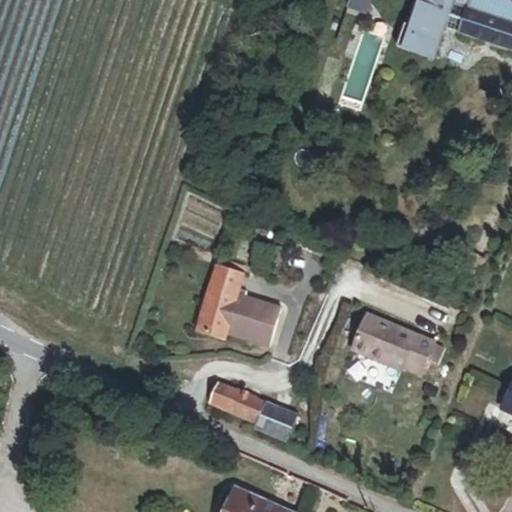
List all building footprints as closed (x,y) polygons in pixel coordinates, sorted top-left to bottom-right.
[(350,13),(366,18),(371,0),(366,0),(364,6),(353,2),(350,13)] [(447,32),(511,52),(511,5),(496,0),(419,0),(416,12),(422,14),(416,32),(410,30),(405,47),(437,57),(435,64),(437,64),(447,32)] [(406,29),(399,52),(435,64),(437,57),(405,47),(410,30),(406,29)] [(458,284),(471,289),(482,262),(470,257),(458,284)] [(270,347),(280,311),(247,301),(248,296),(240,293),(244,279),(217,271),(199,335),(225,343),(227,335),(270,347)] [(421,378),(428,361),(434,345),(367,319),(354,354),(401,372),(401,371),(421,378)] [(428,361),(438,365),(444,349),(434,345),(428,361)] [(285,443),(295,419),(218,385),(210,407),(255,427),(258,432),(285,443)] [(511,391),(503,412),(511,416),(511,391)] [(284,511),(234,489),(223,511),(284,511)]
